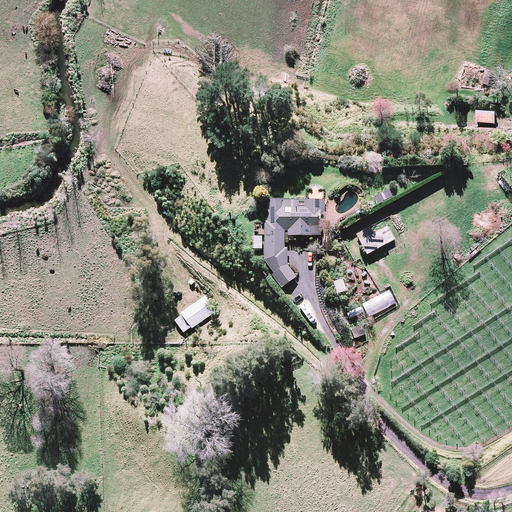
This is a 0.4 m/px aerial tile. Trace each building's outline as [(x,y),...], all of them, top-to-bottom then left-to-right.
[(496,111),(476,110),(476,122),(496,123),(496,111)] [(390,200),(387,194),(376,200),(380,206),(390,200)] [(324,200),(268,200),(268,219),(265,219),(265,261),(274,273),(273,276),(282,288),(298,276),(285,261),(285,230),(289,230),(289,237),(322,237),(322,214),(324,214),(324,200)] [(240,218),(234,210),(226,216),(224,213),(221,216),(234,234),(240,230),(234,222),(240,218)] [(395,240),(388,227),(371,236),(368,229),(356,235),(366,255),(395,240)] [(212,306),(206,297),(181,314),(182,315),(175,320),(180,328),(212,306)] [(365,334),(362,326),(352,330),(355,338),(365,334)]
